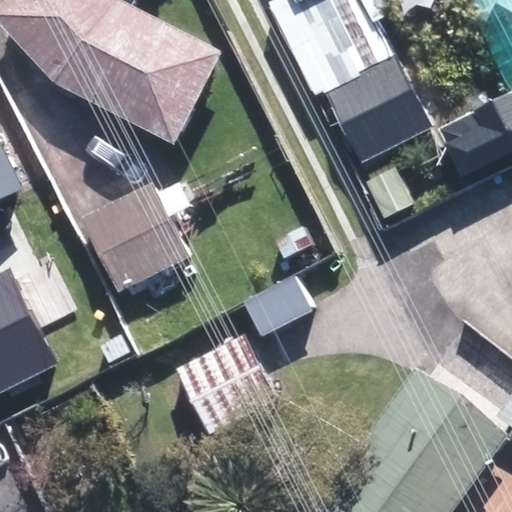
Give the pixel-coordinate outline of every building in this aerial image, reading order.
[(5,0),(0,5),(0,17),(55,78),(180,141),(226,49),(129,0),(5,0)] [(294,0),(276,10),(362,183),(387,170),(378,152),(434,125),(371,0),(294,0)] [(511,102),(447,134),(468,176),(511,154),(511,102)] [(0,248),(10,243),(0,222),(0,199),(28,186),(0,129),(0,248)] [(191,255),(155,182),(86,215),(121,288),(191,255)] [(0,274),(0,390),(56,362),(10,270),(0,274)] [(281,399),(249,330),(179,363),(211,432),(281,399)] [(453,511),(511,431),(418,364),(313,511),(453,511)] [(511,401),(503,415),(511,421),(511,401)]
